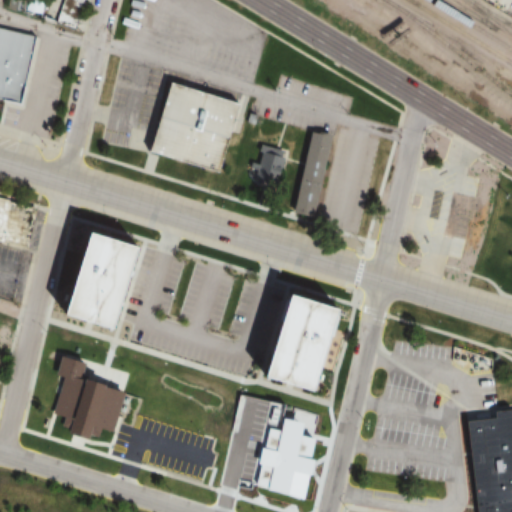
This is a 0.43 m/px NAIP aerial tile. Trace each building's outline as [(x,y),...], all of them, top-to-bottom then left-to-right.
[(79,0),(57,0),(53,27),(75,30),(79,0)] [(31,41),(0,32),(0,100),(15,104),(31,41)] [(160,85),(233,106),(214,174),(140,153),(160,85)] [(302,133),(328,139),(310,218),(284,213),(302,133)] [(255,146),(247,181),(275,188),(282,152),(255,146)] [(475,250),(483,199),(447,193),(439,239),(465,243),(464,249),(475,250)] [(0,241),(25,246),(32,205),(0,199),(0,241)] [(91,233),(138,248),(112,328),(65,313),(91,233)] [(156,249),(145,246),(142,260),(152,262),(156,249)] [(259,277),(202,265),(202,262),(176,256),(173,267),(197,272),(187,323),(186,327),(217,333),(226,285),(244,289),(239,316),(251,318),(259,277)] [(272,326),(284,299),(268,292),(257,320),(272,326)] [(289,295),(336,310),(310,392),(263,376),(289,295)] [(152,344),(157,307),(125,303),(120,340),(152,344)] [(345,321),(328,313),(319,333),(336,341),(345,321)] [(178,337),(160,334),(156,354),(175,357),(178,337)] [(257,379),(269,341),(251,336),(250,338),(239,335),(229,371),(257,379)] [(59,354),(83,361),(77,383),(119,395),(105,443),(64,431),(68,419),(48,413),(58,378),(54,373),(59,354)] [(258,416),(235,410),(220,468),(243,474),(258,416)] [(319,418),(278,410),(274,428),(316,436),(319,418)] [(511,511),(511,414),(502,416),(502,411),(484,413),(485,418),(457,421),(466,484),(469,511),(511,511)] [(298,495),(253,485),(266,428),(276,431),(279,417),(300,422),(297,435),(310,439),(298,495)]
